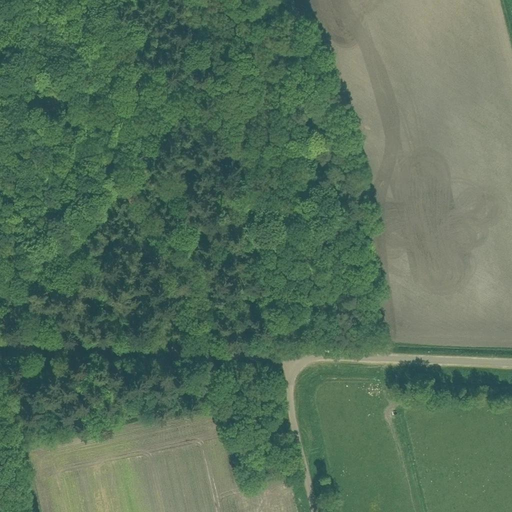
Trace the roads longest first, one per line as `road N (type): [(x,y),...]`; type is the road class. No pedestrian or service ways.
road 1 (unclassified): [(0,342),(288,354)]
road 2 (unclassified): [(288,354),(511,362)]
road 3 (unclassified): [(315,511),(289,409),(288,354)]
